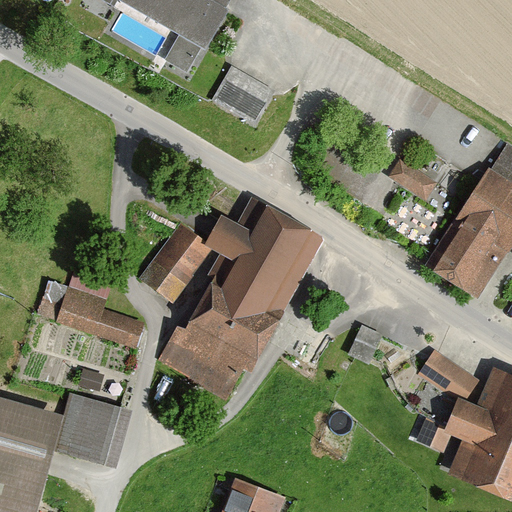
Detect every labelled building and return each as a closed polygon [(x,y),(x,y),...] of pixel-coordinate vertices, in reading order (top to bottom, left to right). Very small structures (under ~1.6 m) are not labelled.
[(239,0),(119,0),(211,51),(239,0)] [(279,95),(234,71),(215,107),(259,131),(279,95)] [(511,259),(511,153),(507,150),(462,224),(471,229),(443,276),(486,302),(511,259)] [(399,161),(390,176),(426,199),(435,184),(399,161)] [(234,223),(220,215),(205,244),(236,260),(225,283),(212,276),(184,329),(177,325),(158,361),(226,396),(242,365),(252,370),(322,237),(247,198),(234,223)] [(210,248),(179,226),(140,280),(170,303),(210,248)] [(59,327),(138,353),(146,330),(108,317),(110,311),(75,300),(77,294),(50,285),(40,316),(60,323),(59,327)] [(362,326),(350,354),(369,363),(382,335),(362,326)] [(477,380),(433,351),(418,373),(462,402),(477,380)] [(103,393),(108,378),(82,368),(72,392),(119,410),(123,401),(103,393)] [(511,377),(499,372),(484,408),(465,400),(451,432),(430,423),(421,444),(449,456),(456,438),(468,443),(455,475),(511,499),(511,377)] [(71,398),(65,420),(0,400),(0,511),(42,511),(61,453),(120,471),(136,417),(71,398)] [(283,511),(288,501),(239,482),(227,511),(283,511)]
